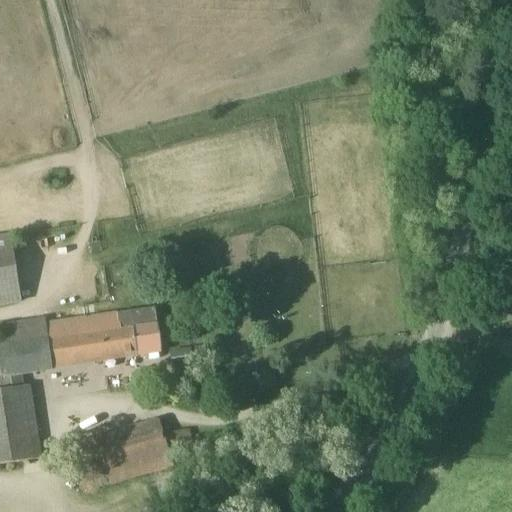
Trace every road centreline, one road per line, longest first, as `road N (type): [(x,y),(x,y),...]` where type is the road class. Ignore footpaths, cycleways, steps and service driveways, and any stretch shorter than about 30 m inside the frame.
road 1 (unclassified): [(339,511),(405,424),(427,377),(510,0)]
road 2 (track): [(427,377),(75,511)]
